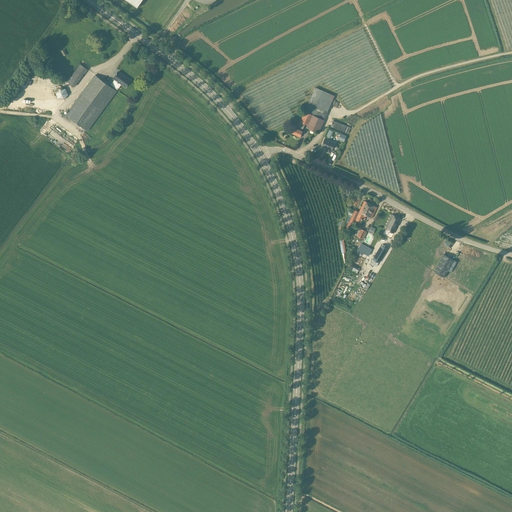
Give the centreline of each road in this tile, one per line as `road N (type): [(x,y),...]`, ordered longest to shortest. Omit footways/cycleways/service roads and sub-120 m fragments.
road 1 (tertiary): [(288,511),(299,278),(288,223),(259,155)]
road 2 (tertiary): [(511,255),(448,233),(283,150),(259,155)]
road 3 (tertiary): [(259,155),(194,78),(87,0)]
road 4 (track): [(511,52),(417,76),(357,111),(331,109)]
